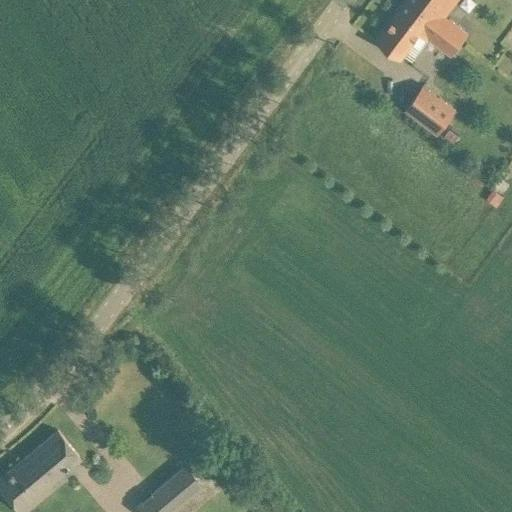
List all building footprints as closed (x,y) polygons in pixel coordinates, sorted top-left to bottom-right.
[(409,0),(407,0),(378,39),(401,56),(420,31),(451,54),(462,40),(409,0)] [(457,0),(409,0),(462,40),(468,32),(446,15),(457,0)] [(456,109),(423,84),(405,108),(438,133),(456,109)] [(79,455),(70,444),(58,429),(0,477),(0,485),(18,507),(79,455)] [(145,511),(163,511),(188,492),(200,482),(185,463),(173,473),(137,502),(145,511)]
